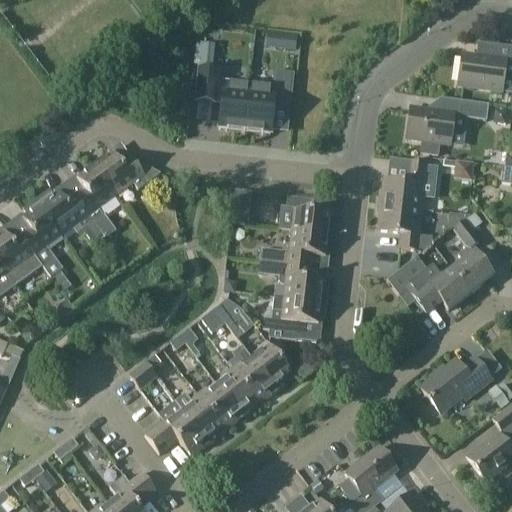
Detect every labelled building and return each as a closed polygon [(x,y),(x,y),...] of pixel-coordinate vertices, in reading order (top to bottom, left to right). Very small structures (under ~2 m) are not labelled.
[(267,34),(266,43),(282,45),(281,52),(295,53),(296,37),(267,34)] [(504,62),(479,59),(461,57),(457,89),(500,95),(504,62)] [(216,83),(217,73),(197,71),(193,102),(213,104),(214,102),(220,102),(217,131),(242,134),(248,86),(216,83)] [(249,87),(243,135),(269,138),(272,115),(272,111),(288,113),(292,77),(274,75),(273,90),(249,87)] [(468,104),(466,120),(485,123),(487,107),(468,104)] [(409,110),(405,142),(421,144),(419,157),(437,160),(439,146),(448,148),(453,116),(409,110)] [(506,115),(495,114),(494,122),(497,125),(505,126),(506,115)] [(122,170),(111,155),(93,169),(115,199),(133,186),(137,192),(159,176),(143,167),(138,171),(132,163),(122,170)] [(383,180),(380,206),(423,211),(425,188),(430,189),(433,166),(409,163),(406,183),(383,180)] [(75,182),(83,193),(74,199),(88,218),(115,199),(93,169),(75,182)] [(511,170),(503,169),(500,187),(511,188),(511,170)] [(47,194),(35,203),(60,238),(88,218),(74,199),(65,206),(57,195),(51,199),(48,194),(47,194)] [(280,210),(278,233),(290,234),(291,233),(327,237),(330,215),(308,213),(310,201),(287,198),(285,210),(280,210)] [(29,233),(20,239),(33,257),(37,264),(41,269),(49,280),(62,271),(46,249),(60,238),(35,203),(22,212),(26,217),(21,221),(29,233)] [(423,211),(380,206),(377,232),(399,234),(397,252),(421,255),(423,237),(420,237),(423,211)] [(233,210),(231,226),(247,228),(249,211),(233,210)] [(480,243),(464,223),(464,222),(450,233),(467,254),(480,243)] [(260,252),(259,263),(267,264),(280,266),(312,269),(313,258),(325,259),(325,257),(327,237),(291,233),(290,234),(289,247),(286,246),(282,249),(282,254),(260,252)] [(2,234),(0,235),(0,269),(6,277),(14,288),(41,269),(37,264),(33,257),(20,239),(10,245),(2,234)] [(451,272),(469,296),(492,279),(473,255),(451,272)] [(415,260),(400,272),(412,287),(406,292),(414,302),(425,316),(440,304),(447,313),(469,296),(451,272),(441,280),(433,270),(427,275),(415,260)] [(279,279),(278,284),(281,288),(284,288),(283,300),(320,304),(326,305),(328,289),(322,288),(322,286),(323,282),(311,280),(312,269),(280,266),(279,279)] [(0,298),(14,288),(6,277),(0,269),(0,298)] [(412,287),(400,272),(398,273),(386,282),(398,298),(406,292),(412,287)] [(59,274),(50,280),(61,295),(70,289),(59,274)] [(224,284),(222,295),(234,297),(236,286),(227,284),(224,284)] [(283,300),(281,314),(280,322),(317,326),(318,320),(324,321),(326,305),(320,304),(283,300)] [(65,318),(73,313),(66,304),(59,310),(65,318)] [(222,305),(213,312),(219,320),(228,312),(222,305)] [(219,320),(213,312),(200,322),(211,336),(224,326),(219,320)] [(188,331),(179,338),(194,358),(197,356),(192,349),(193,345),(196,342),(188,331)] [(194,358),(179,338),(169,346),(175,354),(184,346),(193,359),(194,358)] [(259,354),(251,361),(276,394),(282,389),(279,384),(290,376),(282,365),(279,361),(268,347),(265,344),(257,350),(259,354)] [(11,357),(7,366),(6,369),(14,372),(19,361),(11,357)] [(145,364),(151,372),(159,365),(153,358),(145,364)] [(287,362),(282,365),(290,376),(301,384),(309,377),(318,369),(310,359),(295,371),(287,362)] [(239,364),(231,370),(234,374),(256,402),(260,408),(271,399),(271,398),(276,394),(251,361),(242,368),(239,364)] [(460,371),(455,364),(419,391),(439,416),(462,398),(465,402),(489,383),(472,361),(460,371)] [(151,372),(145,364),(127,379),(133,386),(137,391),(154,378),(150,373),(151,372)] [(14,372),(6,369),(0,381),(8,384),(14,372)] [(225,381),(217,387),(242,420),(248,415),(249,417),(260,408),(256,402),(234,374),(231,370),(222,377),(225,381)] [(74,399),(87,390),(80,380),(68,389),(74,399)] [(204,390),(197,396),(200,400),(225,433),(237,424),(242,420),(217,387),(207,395),(204,390)] [(495,389),(487,395),(495,405),(500,412),(508,406),(507,405),(496,390),(495,389)] [(185,397),(175,405),(182,414),(183,413),(209,446),(214,442),(225,433),(200,400),(197,396),(189,402),(185,397)] [(498,437),(466,461),(485,485),(511,463),(511,455),(508,450),(511,446),(511,406),(492,422),(501,434),(498,437)] [(182,414),(166,427),(177,442),(190,459),(202,450),(202,451),(209,446),(183,413),(182,414)] [(163,423),(153,431),(167,450),(177,442),(166,427),(163,423)] [(153,431),(143,438),(157,457),(167,450),(153,431)] [(62,448),(68,455),(77,448),(71,441),(62,448)] [(62,448),(52,456),(58,463),(68,455),(62,448)] [(93,450),(88,454),(95,464),(104,457),(97,448),(93,450)] [(382,504),(374,492),(397,475),(378,450),(344,477),(362,500),(348,510),(349,511),(370,511),(373,510),(374,510),(382,504)] [(43,475),(37,467),(28,475),(34,482),(35,481),(43,475)] [(43,475),(35,481),(46,495),(56,487),(46,473),(43,475)] [(34,482),(28,475),(18,482),(24,490),(34,482)] [(155,495),(140,475),(131,483),(146,502),(155,495)] [(139,511),(137,508),(146,502),(131,483),(127,486),(122,479),(108,491),(115,500),(107,507),(111,511),(139,511)] [(317,483),(309,489),(315,497),(323,491),(317,483)] [(9,501),(3,494),(0,495),(0,507),(6,503),(9,501)] [(425,511),(413,495),(390,511),(425,511)] [(301,498),(293,504),(298,511),(326,511),(320,503),(310,510),(301,498)] [(12,511),(6,503),(0,507),(0,509),(2,511),(12,511)]
